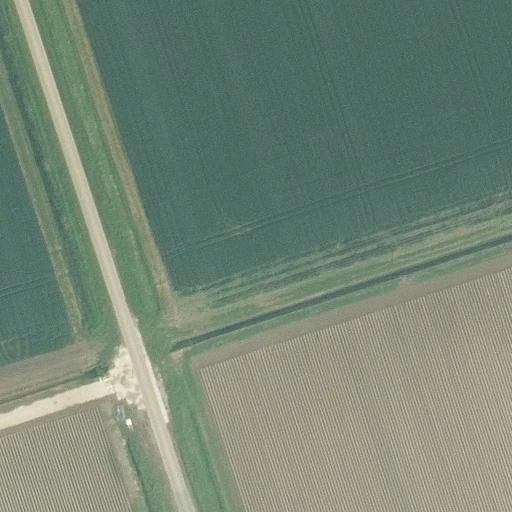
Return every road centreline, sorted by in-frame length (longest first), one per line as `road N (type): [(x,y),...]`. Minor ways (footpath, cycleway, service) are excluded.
road 1 (tertiary): [(186,511),(19,0)]
road 2 (track): [(0,416),(141,370)]
